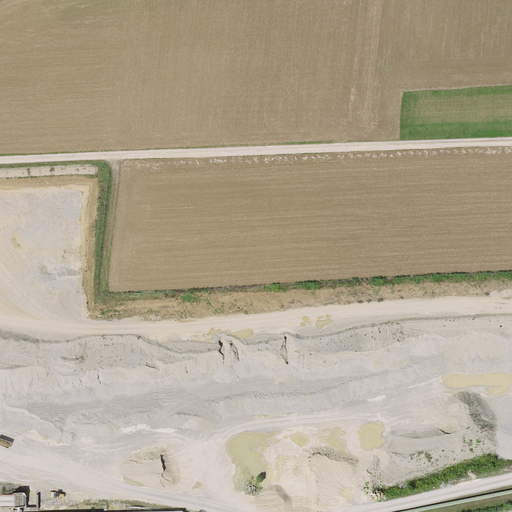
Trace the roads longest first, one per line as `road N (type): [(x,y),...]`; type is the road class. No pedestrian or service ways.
road 1 (track): [(0,160),(511,141)]
road 2 (track): [(103,288),(118,155)]
